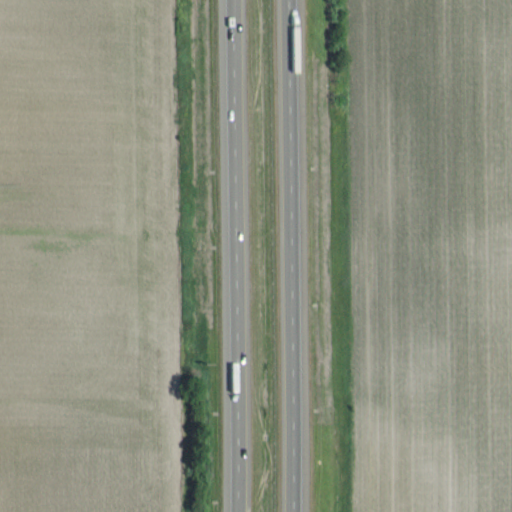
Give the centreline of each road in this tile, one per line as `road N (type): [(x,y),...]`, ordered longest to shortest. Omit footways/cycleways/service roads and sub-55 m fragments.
road 1 (motorway): [(229,0),(234,511)]
road 2 (motorway): [(289,511),(285,0)]
